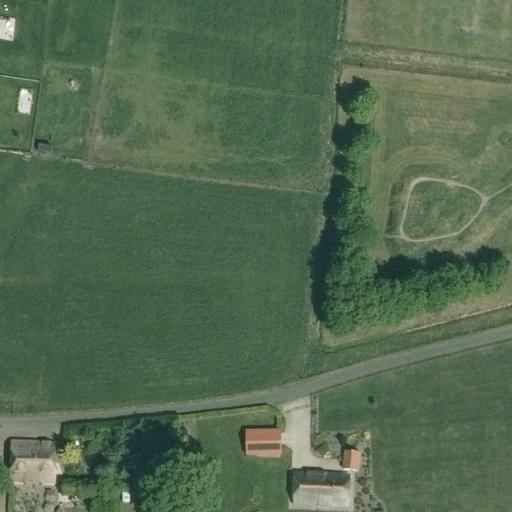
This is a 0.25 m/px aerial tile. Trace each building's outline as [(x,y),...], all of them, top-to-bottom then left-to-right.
[(279,448),(279,434),(247,434),(247,449),(279,448)] [(54,483),(55,445),(12,443),(11,482),(54,483)] [(357,471),(359,454),(342,453),(342,454),(333,454),(331,469),(357,471)] [(348,477),(312,475),(294,475),(294,505),(312,505),(347,507),(348,477)] [(72,496),(91,497),(92,485),(63,484),(62,503),(72,504),(72,496)]
